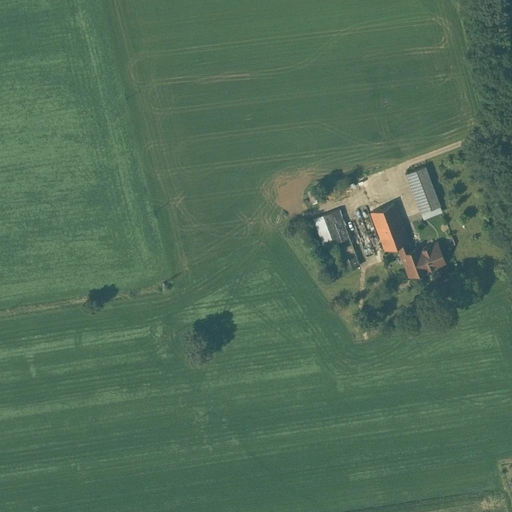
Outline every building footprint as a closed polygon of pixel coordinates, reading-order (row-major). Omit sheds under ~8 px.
[(424,165),(405,172),(420,211),(439,204),(424,165)] [(393,202),(370,211),(384,249),(396,244),(407,240),(393,202)] [(338,208),(322,214),(326,225),(343,270),(359,264),(338,208)] [(322,214),(313,217),(317,228),(326,225),(322,214)] [(355,220),(366,255),(375,253),(364,218),(355,220)] [(418,246),(411,249),(407,240),(396,244),(403,262),(404,262),(409,275),(426,268),(419,249),(418,246)] [(436,242),(419,249),(426,268),(444,261),(436,242)]
